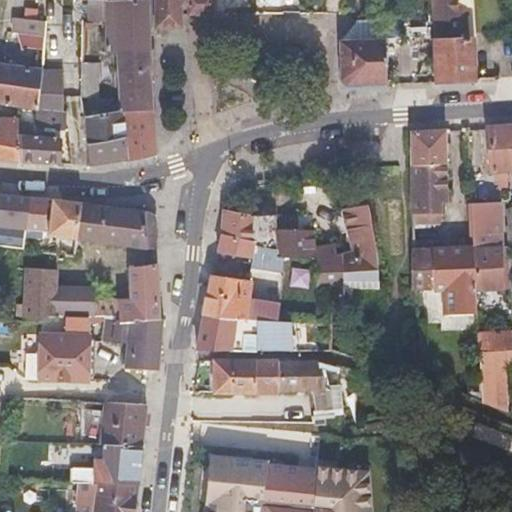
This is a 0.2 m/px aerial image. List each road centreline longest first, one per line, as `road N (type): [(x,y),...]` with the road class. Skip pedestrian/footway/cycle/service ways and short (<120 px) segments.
road 1 (residential): [(212,149),(157,511)]
road 2 (residential): [(511,103),(279,129),(212,149)]
road 3 (residential): [(212,149),(121,180),(0,180)]
